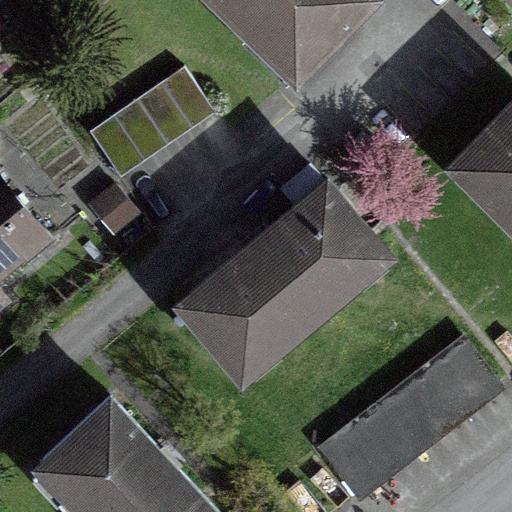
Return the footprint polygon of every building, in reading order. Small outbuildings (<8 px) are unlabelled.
[(216,0),(293,74),(364,0),(216,0)] [(181,67),(86,131),(117,177),(212,112),(181,67)] [(511,217),(511,103),(455,161),(511,217)] [(382,250),(324,180),(180,300),(239,370),(382,250)] [(0,268),(42,233),(0,183),(0,268)] [(425,439),(496,384),(460,338),(389,392),(425,439)] [(317,448),(353,494),(425,439),(389,392),(317,448)] [(213,511),(107,398),(39,462),(40,463),(31,471),(33,473),(42,465),(65,490),(56,498),(69,511),(213,511)]
